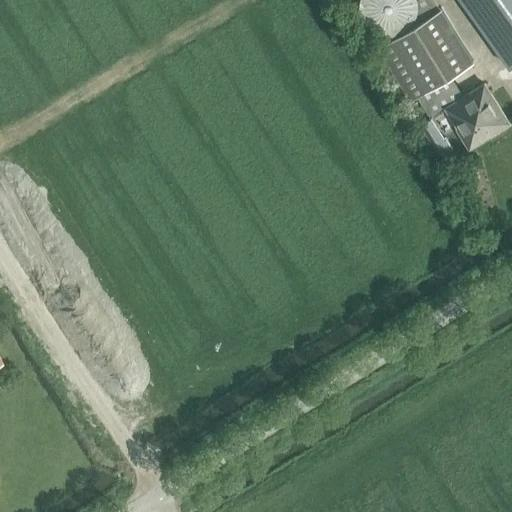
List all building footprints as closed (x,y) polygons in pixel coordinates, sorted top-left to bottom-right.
[(420,0),(368,0),(370,5),(372,9),(375,13),(383,19),(389,21),(392,21),(400,21),(404,20),(409,17),(413,14),(416,11),(419,6),(420,1),(420,0)] [(511,0),(463,0),(511,67),(511,66),(511,0)] [(441,7),(379,47),(412,99),(420,94),(432,114),(445,106),(463,95),(451,75),(475,60),(441,7)] [(485,81),(463,95),(445,106),(470,145),(510,120),(485,81)] [(421,123),(442,156),(454,148),(433,116),(421,123)]
